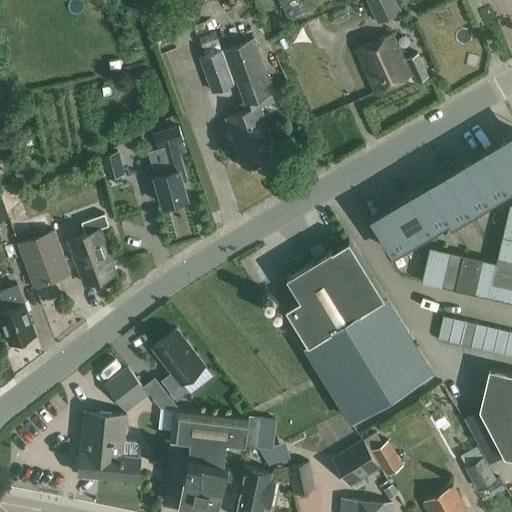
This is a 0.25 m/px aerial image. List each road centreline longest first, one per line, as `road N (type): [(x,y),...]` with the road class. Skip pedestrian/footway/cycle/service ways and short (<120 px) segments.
road 1 (tertiary): [(0,413),(218,251),(511,80)]
road 2 (unknown): [(402,293),(466,405)]
